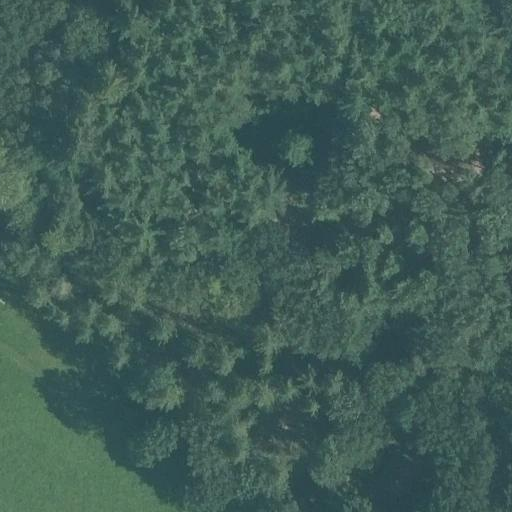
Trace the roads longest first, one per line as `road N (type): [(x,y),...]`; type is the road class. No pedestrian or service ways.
road 1 (track): [(0,185),(511,370)]
road 2 (track): [(0,154),(81,0)]
